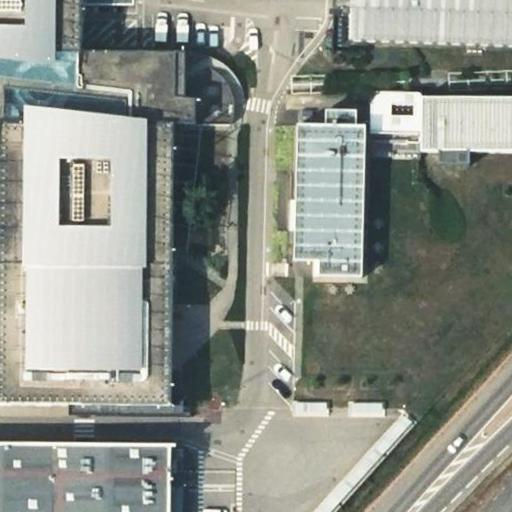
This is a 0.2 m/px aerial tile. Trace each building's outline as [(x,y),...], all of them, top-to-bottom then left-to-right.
[(0,0),(0,127),(6,127),(7,407),(180,407),(181,128),(236,127),(241,118),(243,107),(235,84),(220,69),(225,62),(206,56),(89,56),(88,0),(0,0)] [(511,0),(348,0),(347,42),(511,48),(511,0)] [(431,154),(431,171),(460,172),(460,153),(511,153),(511,99),(417,100),(416,153),(431,154)] [(364,128),(295,128),(294,264),(363,264),(364,128)] [(0,511),(168,511),(169,440),(0,440),(0,511)]
